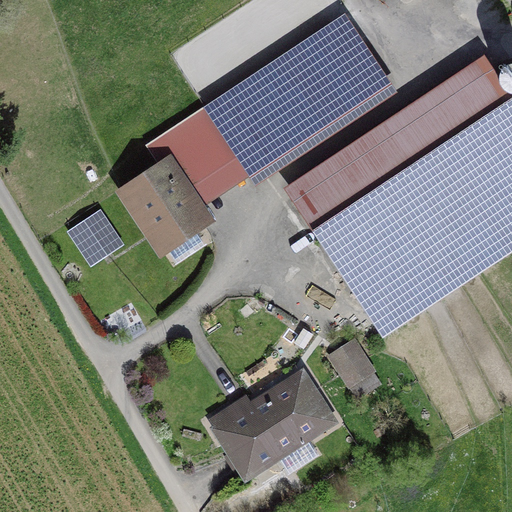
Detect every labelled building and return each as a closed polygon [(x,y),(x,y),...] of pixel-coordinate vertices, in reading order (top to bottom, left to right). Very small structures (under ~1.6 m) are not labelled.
[(183,193),(238,157),(255,184),(388,97),(341,25),(153,147),(166,167),(127,192),(165,249),(203,223),(183,193)] [(511,211),(511,106),(490,74),(297,202),(367,307),(511,211)] [(116,243),(97,216),(75,231),(94,258),(116,243)] [(372,371),(356,345),(333,360),(350,385),(372,371)] [(269,449),(324,422),(303,379),(232,414),(224,396),(205,406),(237,470),(271,453),(269,449)]
